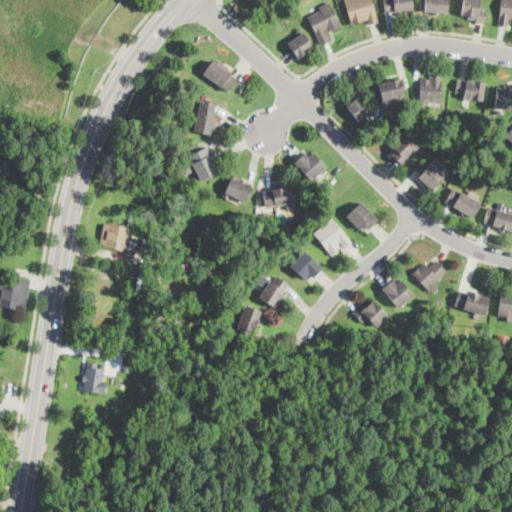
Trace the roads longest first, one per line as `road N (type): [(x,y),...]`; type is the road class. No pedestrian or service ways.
road 1 (residential): [(206,5),(415,217),(511,260)]
road 2 (tertiary): [(21,511),(69,207),(92,140)]
road 3 (residential): [(511,53),(427,42),(382,48),(321,77),(267,129)]
road 4 (residential): [(415,217),(331,296),(298,341)]
road 5 (tertiary): [(92,140),(158,25)]
